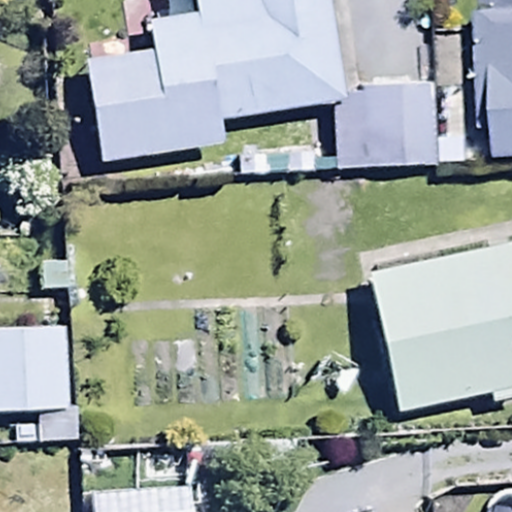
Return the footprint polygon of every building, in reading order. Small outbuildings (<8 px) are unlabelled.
[(344,104),(341,89),(329,0),(161,0),(165,23),(144,25),(148,56),(87,64),(101,165),(222,149),(217,122),(326,107),(344,104)] [(511,3),(479,3),(479,130),(498,130),(498,154),(511,154),(511,3)] [(344,104),(326,107),(328,167),(437,164),(435,86),(341,89),(344,104)] [(511,342),(511,199),(355,237),(387,372),(511,342)] [(52,284),(0,284),(0,372),(54,371),(52,284)] [(92,499),(182,494),(178,428),(88,434),(92,499)]
